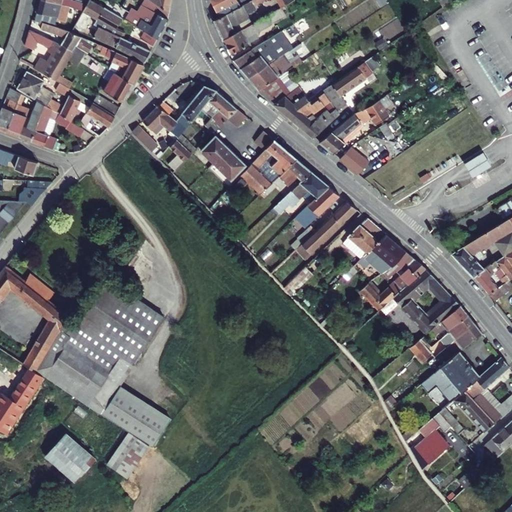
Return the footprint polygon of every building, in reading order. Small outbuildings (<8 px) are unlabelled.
[(72,9),(43,0),(37,21),(59,29),(60,22),(68,24),(72,9)] [(42,0),(43,0),(72,9),(86,13),(89,7),(74,2),(75,1),(70,0),(42,0)] [(86,13),(76,30),(81,33),(91,15),(98,19),(99,19),(105,23),(112,12),(105,8),(93,0),(89,7),(86,13)] [(172,13),(174,0),(151,0),(164,8),(172,13)] [(211,0),(219,14),(239,3),(237,0),(211,0)] [(245,0),(239,3),(219,14),(213,17),(221,37),(233,31),(230,24),(247,15),(245,12),(254,7),(250,0),(245,0)] [(127,21),(133,12),(123,6),(117,15),(127,21)] [(159,15),(168,20),(172,13),(164,8),(159,15)] [(160,41),(171,22),(168,20),(159,15),(154,24),(133,12),(127,21),(147,34),(160,41)] [(265,13),(233,31),(221,37),(231,58),(251,47),(245,35),(270,21),(265,13)] [(82,37),(59,29),(37,21),(35,20),(34,26),(52,32),(52,33),(68,39),(65,44),(76,48),(82,37)] [(97,25),(90,36),(96,39),(102,28),(97,25)] [(116,35),(102,28),(96,39),(108,43),(147,64),(153,53),(125,40),(127,35),(119,31),(116,35)] [(27,47),(36,52),(45,36),(32,31),(27,47)] [(143,40),(156,48),(160,41),(147,34),(143,40)] [(86,54),(94,42),(82,37),(76,48),(86,54)] [(265,38),(251,47),(231,58),(244,75),(263,64),(255,52),(268,43),(265,38)] [(43,60),(38,70),(57,82),(66,65),(76,48),(65,44),(57,41),(55,44),(58,46),(55,51),(60,54),(54,65),(43,60)] [(365,72),(392,54),(386,45),(359,63),(365,72)] [(115,59),(119,52),(104,46),(101,53),(115,59)] [(77,71),(86,54),(76,48),(66,65),(77,71)] [(146,66),(119,52),(115,59),(113,61),(114,61),(110,68),(116,72),(136,84),(146,66)] [(273,57),(263,64),(244,75),(255,89),(269,80),(273,77),(292,64),(289,60),(286,63),(284,60),(278,64),(273,57)] [(325,101),(329,106),(332,110),(341,104),(335,95),(366,74),(365,72),(359,63),(317,92),(319,94),(325,101)] [(57,82),(68,87),(77,71),(66,65),(57,82)] [(95,68),(89,65),(84,75),(90,78),(95,68)] [(48,82),(31,72),(20,90),(37,100),(48,82)] [(105,91),(125,103),(136,84),(116,72),(111,81),(108,86),(105,91)] [(102,76),(100,80),(108,86),(111,81),(102,76)] [(269,80),(277,88),(264,97),(269,102),(286,91),(273,77),(269,80)] [(277,88),(269,80),(255,89),(264,97),(277,88)] [(66,99),(70,89),(68,87),(57,82),(52,91),(66,99)] [(199,109),(214,92),(203,86),(173,119),(165,128),(174,136),(199,109)] [(293,86),(286,91),(269,102),(276,108),(297,125),(305,118),(303,116),(325,101),(319,94),(314,97),(313,96),(303,102),(293,86)] [(8,102),(0,121),(0,129),(10,134),(18,110),(23,95),(13,89),(11,95),(14,97),(11,103),(8,102)] [(72,122),(82,101),(94,108),(97,103),(75,91),(61,116),(72,122)] [(225,117),(234,108),(214,92),(199,109),(205,112),(211,106),(218,112),(212,119),(214,121),(209,127),(212,130),(225,117)] [(118,116),(122,109),(101,97),(98,104),(118,116)] [(169,107),(162,100),(156,105),(164,112),(169,107)] [(385,115),(375,100),(362,109),(372,124),(385,115)] [(25,127),(22,138),(33,142),(46,107),(46,105),(39,101),(35,111),(31,110),(25,127)] [(112,125),(118,116),(98,104),(97,103),(94,108),(85,125),(103,136),(108,130),(93,121),(95,118),(110,128),(112,125)] [(149,129),(156,121),(165,128),(173,119),(164,112),(156,105),(141,120),(149,129)] [(311,123),(305,118),(297,125),(309,135),(334,112),(332,110),(329,106),(311,123)] [(53,137),(46,134),(54,112),(46,107),(33,142),(54,150),(59,139),(53,137)] [(235,125),(244,116),(234,108),(225,117),(235,125)] [(18,110),(10,134),(22,138),(25,127),(22,126),(26,113),(18,110)] [(361,126),(350,111),(316,140),(332,153),(361,126)] [(53,137),(61,116),(54,112),(46,134),(53,137)] [(84,129),(72,122),(67,130),(80,137),(84,129)] [(151,151),(156,145),(136,124),(130,130),(151,151)] [(228,180),(245,164),(215,133),(198,149),(228,180)] [(264,133),(255,141),(263,149),(272,140),(264,133)] [(173,169),(189,154),(172,138),(166,146),(175,154),(167,162),(173,169)] [(232,193),(248,179),(257,191),(294,159),(272,140),(263,149),(225,186),(232,193)] [(354,142),(349,145),(338,159),(353,171),(366,163),(352,149),(356,146),(354,142)] [(389,153),(399,147),(396,143),(381,153),(384,158),(390,154),(389,153)] [(17,171),(37,178),(42,163),(0,147),(0,163),(2,157),(20,163),(17,171)] [(488,167),(480,153),(460,164),(468,178),(488,167)] [(285,184),(295,176),(299,180),(309,171),(294,159),(257,191),(261,195),(274,183),(277,186),(283,181),(285,184)] [(298,197),(307,188),(308,190),(319,179),(309,171),(299,180),(276,200),(281,206),(295,194),(298,197)] [(308,190),(314,196),(326,185),(319,179),(308,190)] [(32,183),(31,192),(35,191),(44,198),(57,183),(32,183)] [(304,206),(313,215),(336,194),(326,185),(314,196),(304,206)] [(307,254),(353,210),(342,199),(297,243),(307,254)] [(511,211),(511,205),(509,201),(495,210),(500,219),(511,211)] [(0,218),(4,218),(15,226),(31,204),(0,203),(0,218)] [(288,231),(292,235),(313,215),(304,206),(289,220),(294,225),(288,231)] [(511,215),(451,254),(470,276),(480,269),(475,262),(480,257),(476,252),(489,243),(498,255),(490,260),(490,262),(505,281),(511,275),(511,215)] [(361,253),(382,234),(362,218),(344,236),(361,253)] [(388,264),(402,251),(382,234),(361,253),(340,274),(347,281),(344,284),(347,286),(379,254),(388,264)] [(304,264),(290,250),(268,272),(273,277),(277,273),(282,278),(278,282),(282,286),(301,267),(304,264)] [(407,282),(423,267),(402,251),(388,264),(400,276),(407,282)] [(495,276),(501,284),(505,281),(490,262),(480,269),(470,276),(487,295),(496,288),(490,280),(495,276)] [(288,292),(307,273),(301,267),(282,286),(288,292)] [(58,292),(33,271),(28,278),(52,298),(58,292)] [(71,331),(68,329),(40,370),(52,378),(107,414),(172,317),(108,275),(71,331)] [(407,282),(400,276),(394,281),(401,288),(407,282)] [(401,288),(394,281),(387,287),(394,294),(401,288)] [(358,292),(376,311),(394,294),(387,287),(385,285),(377,293),(368,282),(358,292)] [(457,303),(418,338),(423,343),(433,335),(435,339),(465,313),(457,303)] [(451,339),(471,321),(465,313),(435,339),(442,346),(451,339)] [(458,347),(479,330),(471,321),(451,339),(458,347)] [(418,348),(421,345),(423,343),(418,338),(413,342),(418,348)] [(407,347),(412,353),(418,348),(413,342),(407,347)] [(0,425),(14,434),(52,378),(40,370),(29,363),(22,373),(31,379),(19,397),(10,391),(2,403),(0,401),(0,351),(2,348),(0,345),(0,425)] [(419,361),(428,354),(421,345),(418,348),(412,353),(419,361)] [(448,378),(467,362),(456,349),(416,385),(420,391),(435,378),(438,382),(445,375),(448,378)] [(507,366),(498,355),(477,374),(462,388),(471,398),(507,366)] [(448,392),(433,405),(437,409),(451,397),(462,388),(477,374),(467,362),(448,378),(452,383),(445,389),(448,392)] [(481,430),(491,421),(471,398),(462,388),(451,397),(481,430)] [(425,434),(411,446),(421,465),(428,458),(427,457),(424,453),(427,450),(431,454),(447,440),(435,426),(439,422),(445,428),(450,422),(449,421),(437,409),(419,426),(425,434)] [(468,434),(454,417),(449,421),(450,422),(463,438),(468,434)] [(499,451),(511,439),(511,427),(506,421),(487,438),(499,451)] [(66,429),(44,453),(73,481),(96,457),(66,429)] [(0,498),(12,488),(0,474),(0,498)] [(0,511),(12,511),(17,509),(10,499),(0,505),(0,511)] [(511,500),(504,508),(499,511),(510,511),(511,510),(511,500)]
